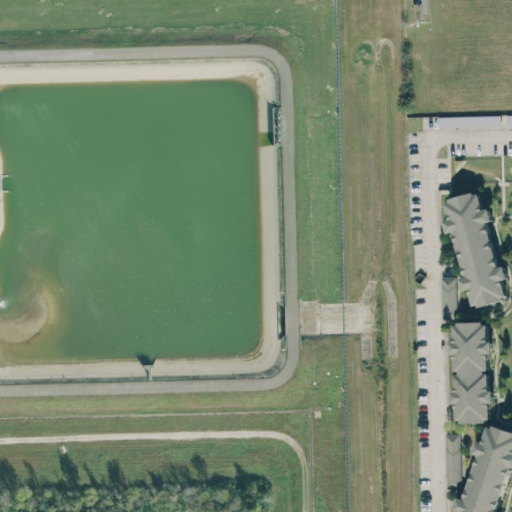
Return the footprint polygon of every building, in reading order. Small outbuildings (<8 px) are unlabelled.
[(438,116),(438,127),(501,125),(501,115),(438,116)] [(446,199),(450,219),(446,220),(448,233),(456,231),(465,276),(461,277),(464,291),(471,289),(474,306),(509,299),(505,279),(509,278),(507,265),(499,266),(490,222),(494,221),(491,208),(484,209),(481,191),(446,199)] [(441,276),(442,318),(458,317),(457,276),(441,276)] [(454,421),(493,422),(493,389),(491,389),(491,371),(492,371),(492,340),(489,340),(490,322),(456,321),(454,421)] [(511,430),(488,426),(485,441),(477,439),(474,454),(476,454),(467,498),(459,497),(456,510),(459,510),(458,511),(502,511),(503,511),(501,510),(510,466),(511,465),(511,430)] [(445,433),(447,488),(463,487),(461,433),(445,433)]
